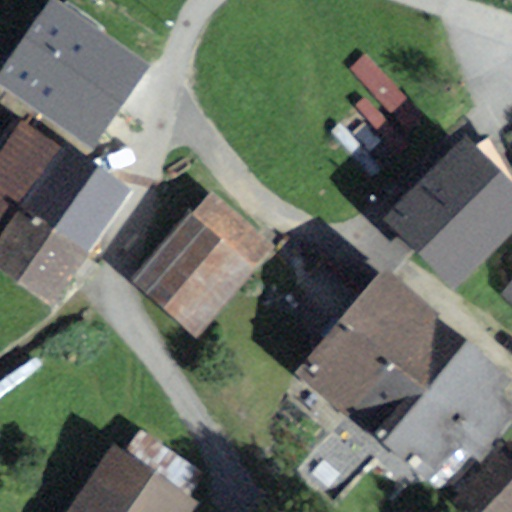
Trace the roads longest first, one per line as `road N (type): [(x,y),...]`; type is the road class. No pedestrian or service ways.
road 1 (track): [(236,511),(220,469),(103,279),(0,365)]
road 2 (residential): [(103,279),(128,225),(173,67),(205,0)]
